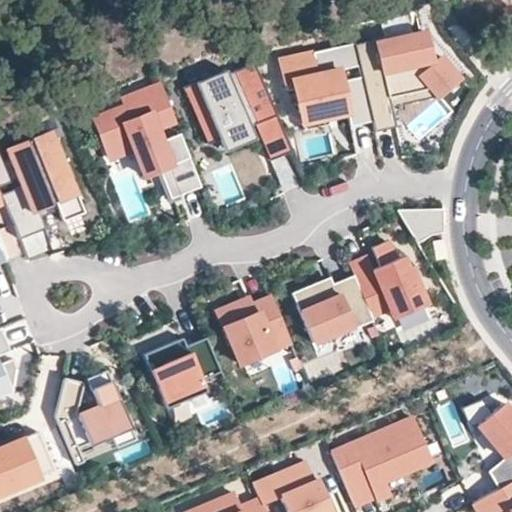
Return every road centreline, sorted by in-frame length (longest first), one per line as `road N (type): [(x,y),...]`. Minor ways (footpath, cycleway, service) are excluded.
road 1 (residential): [(463,189),(401,183),(335,200),(289,236),(113,284)]
road 2 (residential): [(113,284),(92,266),(66,266),(37,284),(37,305),(49,319),(67,323),(100,304)]
road 3 (residential): [(463,189),(475,279),(511,345)]
